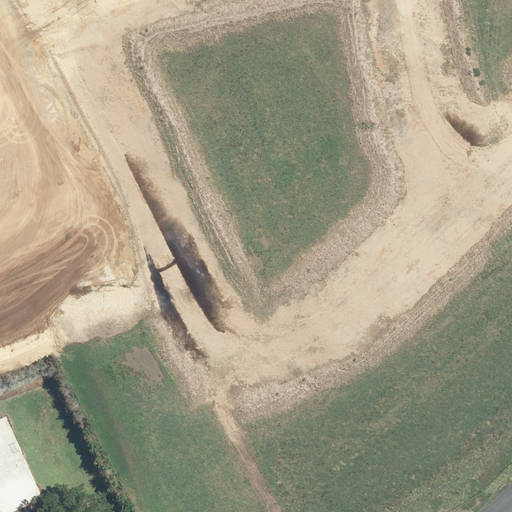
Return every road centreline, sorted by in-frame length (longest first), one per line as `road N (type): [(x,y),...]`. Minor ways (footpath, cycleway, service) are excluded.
road 1 (residential): [(50,19),(220,346),(251,365),(287,355),(475,184)]
road 2 (residential): [(410,0),(432,132),(475,184)]
